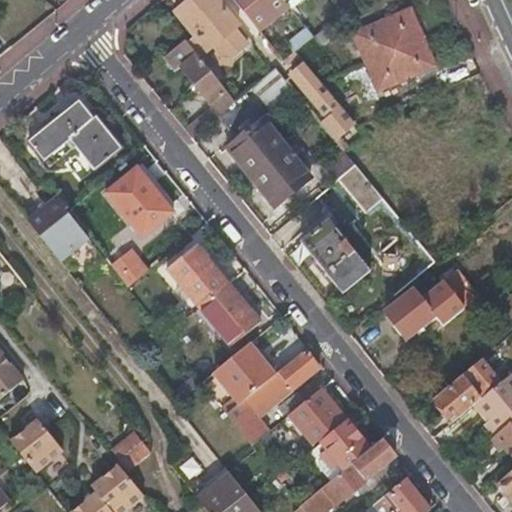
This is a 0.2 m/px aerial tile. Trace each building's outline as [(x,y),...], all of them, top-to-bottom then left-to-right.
[(195,35),(186,41),(198,56),(206,49),(207,50),(213,45),(233,27),(237,23),(217,0),(186,0),(187,1),(176,10),(195,35)] [(285,0),(237,0),(261,28),(289,5),(285,0)] [(410,7),(354,31),(381,90),(436,65),(410,7)] [(290,42),(297,49),(314,35),(307,26),(290,42)] [(233,27),(213,45),(226,60),(246,42),(233,27)] [(185,38),(163,57),(177,74),(182,68),(220,116),(235,102),(198,56),(186,41),(185,38)] [(301,54),(297,49),(286,60),(290,64),(301,54)] [(291,72),(322,115),(336,105),(305,62),(291,72)] [(263,78),(274,91),(288,80),(277,66),(263,78)] [(75,103),(25,143),(46,169),(72,147),(92,172),(119,150),(92,117),(89,119),(75,103)] [(323,123),(334,138),(355,121),(343,106),(323,123)] [(269,124),(306,168),(319,157),(284,112),(269,124)] [(210,113),(200,121),(206,128),(216,119),(210,113)] [(276,209),(312,180),(263,120),(227,149),(276,209)] [(325,166),(336,179),(356,163),(345,151),(325,166)] [(320,193),(403,289),(436,261),(356,163),(336,179),(320,193)] [(104,195),(140,238),(171,213),(135,169),(104,195)] [(54,198),(63,210),(66,208),(56,196),(54,198)] [(26,220),(59,261),(86,239),(63,210),(54,198),(26,220)] [(301,241),(345,293),(373,270),(328,218),(301,241)] [(166,269),(197,307),(227,283),(196,244),(166,269)] [(139,267),(129,257),(120,267),(130,277),(139,267)] [(197,307),(228,346),(259,322),(227,283),(197,307)] [(386,311),(407,337),(436,314),(414,287),(386,311)] [(238,403),(278,370),(267,357),(263,361),(249,343),(213,372),(238,403)] [(266,409),(319,366),(304,349),(278,370),(238,403),(225,414),(251,445),(268,431),(250,410),(260,402),(266,409)] [(0,352),(0,397),(10,389),(22,379),(0,352)] [(434,398),(454,422),(476,403),(482,398),(470,385),(485,372),(477,362),(434,398)] [(496,434),(511,420),(511,371),(482,398),(476,403),(489,420),(494,426),(491,428),(496,434)] [(320,440),(345,419),(320,388),(304,401),(287,416),(312,446),(320,440)] [(287,416),(304,401),(296,392),(276,408),(284,418),(287,416)] [(344,469),(369,448),(345,418),(345,419),(320,440),(344,469)] [(8,441),(30,467),(57,445),(36,419),(8,441)] [(505,446),(511,454),(511,420),(496,434),(495,434),(505,446)] [(112,450),(119,459),(141,441),(134,432),(112,450)] [(505,446),(495,434),(491,438),(500,450),(505,446)] [(303,511),(325,511),(395,455),(381,438),(369,448),(344,469),(299,506),(303,511)] [(123,511),(143,496),(113,459),(86,481),(90,487),(63,509),(65,511),(123,511)] [(511,470),(497,484),(511,500),(511,470)] [(198,502),(206,511),(259,511),(228,474),(214,485),(216,487),(198,502)] [(376,511),(424,511),(429,508),(403,478),(371,505),(376,511)] [(0,508),(8,502),(0,492),(0,508)]
